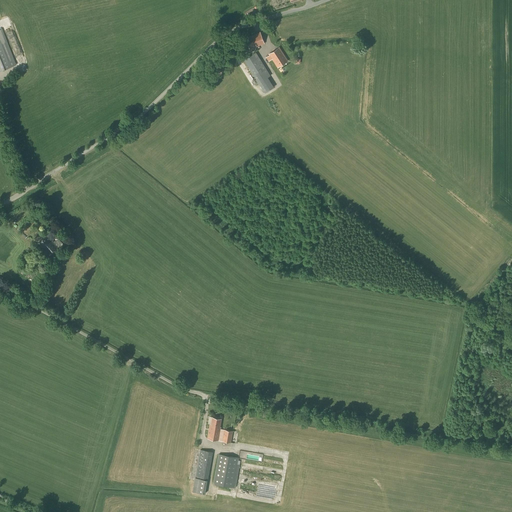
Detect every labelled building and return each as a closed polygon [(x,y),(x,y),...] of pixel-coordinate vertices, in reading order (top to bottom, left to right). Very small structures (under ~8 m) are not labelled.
[(2,29),(0,29),(0,71),(16,65),(7,41),(2,29)] [(249,49),(264,43),(260,33),(245,38),(249,49)] [(287,61),(278,48),(269,54),(269,55),(266,57),(268,62),(272,59),(278,68),(287,61)] [(264,93),(273,87),(270,81),(267,78),(269,77),(267,74),(269,73),(256,53),(244,61),(264,93)] [(213,76),(218,79),(225,68),(219,64),(217,68),(213,73),(212,75),(213,76)] [(72,243),(63,233),(61,234),(53,243),(46,235),(38,243),(50,255),(58,248),(61,245),(66,250),(72,243)] [(210,424),(207,439),(218,441),(220,429),(221,427),(219,427),(221,419),(212,417),(211,424),(210,424)] [(232,431),(225,430),(223,442),(230,443),(232,431)] [(208,479),(212,452),(200,450),(195,477),(208,479)] [(235,488),(239,465),(237,465),(238,458),(218,454),(213,484),(235,488)] [(204,495),(207,480),(195,478),(193,493),(204,495)]
